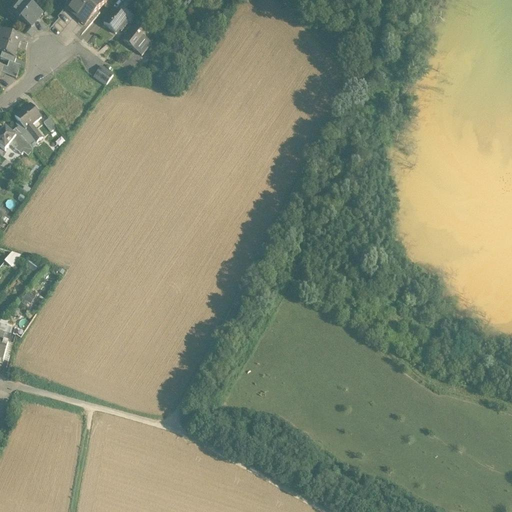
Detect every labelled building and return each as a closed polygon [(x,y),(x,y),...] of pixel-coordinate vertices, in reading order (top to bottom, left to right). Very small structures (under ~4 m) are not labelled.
[(42,16),(23,0),(21,0),(12,11),(21,20),(20,21),(31,30),(42,16)] [(104,0),(73,0),(65,10),(84,26),(106,1),(104,0)] [(126,20),(115,10),(103,24),(115,34),(119,29),(121,31),(127,23),(125,21),(126,20)] [(164,22),(159,18),(155,22),(160,26),(164,22)] [(154,29),(142,19),(137,26),(148,35),(154,29)] [(136,25),(132,29),(130,27),(124,34),(127,36),(123,41),(135,50),(145,38),(147,35),(148,36),(148,35),(137,26),(136,25)] [(21,41),(0,33),(0,54),(2,56),(15,60),(18,50),(17,49),(19,42),(21,42),(21,41)] [(151,44),(145,38),(137,48),(143,53),(151,44)] [(15,60),(2,56),(0,62),(9,65),(15,67),(17,61),(15,60)] [(15,67),(9,65),(5,77),(16,81),(21,69),(15,67)] [(112,76),(101,68),(94,78),(106,86),(112,76)] [(30,107),(15,119),(19,125),(25,133),(31,128),(41,120),(30,107)] [(56,130),(49,122),(44,125),(51,134),(56,130)] [(31,128),(25,133),(19,125),(17,127),(19,130),(16,132),(19,135),(24,142),(29,148),(34,144),(35,146),(42,141),(36,132),(35,133),(31,128)] [(3,130),(0,133),(0,148),(5,153),(14,142),(16,140),(15,139),(3,130)] [(19,135),(15,139),(16,140),(14,142),(20,146),(24,142),(19,135)] [(20,146),(16,151),(22,156),(23,155),(29,148),(24,142),(20,146)] [(29,148),(23,155),(28,159),(33,153),(29,148)] [(14,267),(22,257),(15,251),(7,261),(14,267)] [(32,262),(28,266),(35,272),(39,269),(32,262)] [(12,328),(0,324),(0,330),(10,334),(12,328)] [(0,340),(8,343),(10,334),(0,330),(0,340)] [(13,345),(8,343),(3,360),(8,362),(13,345)]
